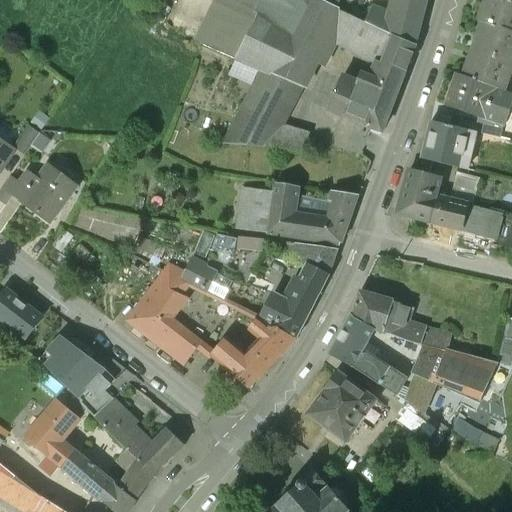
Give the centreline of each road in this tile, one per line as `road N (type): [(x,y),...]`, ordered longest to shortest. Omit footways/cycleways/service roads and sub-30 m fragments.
road 1 (residential): [(0,251),(238,438)]
road 2 (residential): [(368,237),(442,0)]
road 3 (residential): [(238,438),(296,377),(368,237)]
road 4 (residential): [(368,237),(511,275)]
